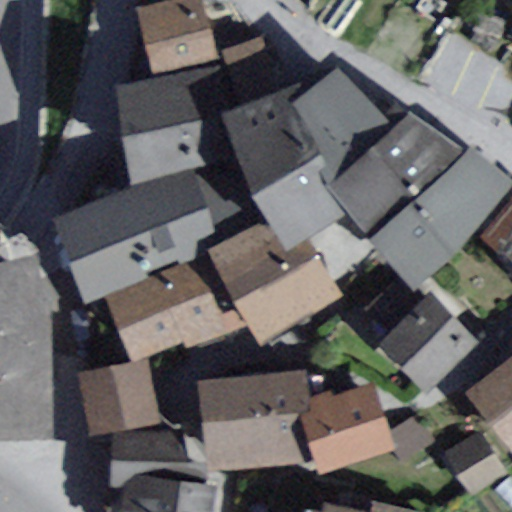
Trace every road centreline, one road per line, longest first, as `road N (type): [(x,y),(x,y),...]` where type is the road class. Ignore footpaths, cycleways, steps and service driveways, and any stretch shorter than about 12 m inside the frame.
road 1 (residential): [(110,0),(48,253),(77,380),(69,449),(9,504)]
road 2 (residential): [(511,153),(224,0)]
